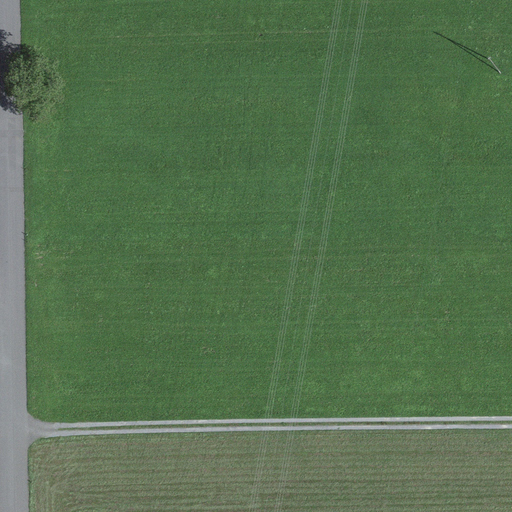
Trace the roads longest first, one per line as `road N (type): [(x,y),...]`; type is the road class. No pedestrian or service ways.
road 1 (residential): [(7,0),(15,511)]
road 2 (track): [(14,428),(511,419)]
